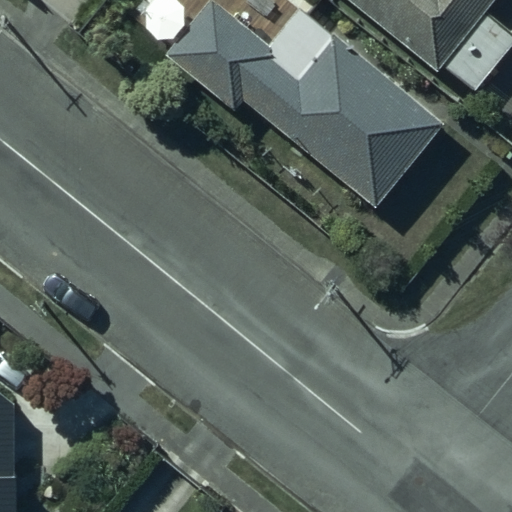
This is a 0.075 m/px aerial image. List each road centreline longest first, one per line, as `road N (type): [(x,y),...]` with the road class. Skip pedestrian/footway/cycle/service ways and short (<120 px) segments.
road 1 (residential): [(0,144),(417,482)]
road 2 (residential): [(511,368),(417,482)]
